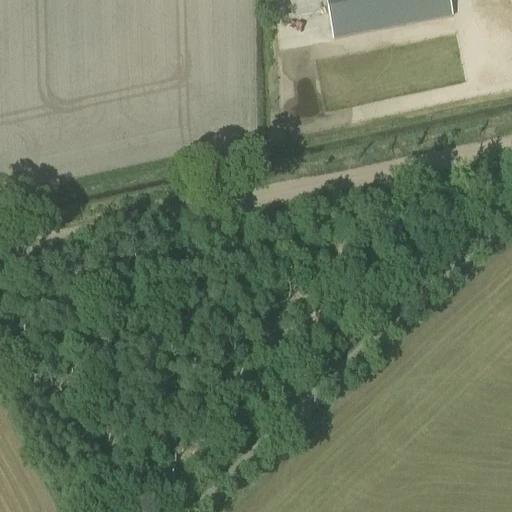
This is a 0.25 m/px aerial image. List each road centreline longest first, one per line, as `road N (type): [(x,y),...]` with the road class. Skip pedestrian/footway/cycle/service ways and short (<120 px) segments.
road 1 (track): [(0,255),(511,144)]
road 2 (unclassified): [(194,511),(511,210)]
